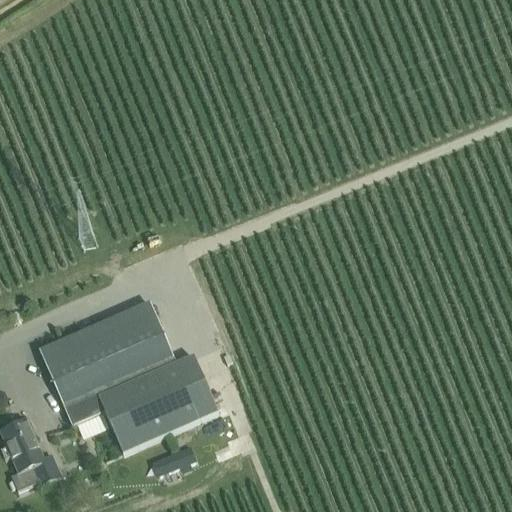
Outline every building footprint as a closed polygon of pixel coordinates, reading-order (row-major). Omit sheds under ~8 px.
[(150,309),(40,356),(73,431),(104,418),(122,459),(218,418),(194,362),(176,370),(150,309)] [(225,423),(203,430),(212,458),(234,451),(225,423)] [(37,492),(61,481),(53,464),(45,467),(26,425),(1,436),(20,479),(30,475),(37,492)] [(195,438),(180,444),(185,456),(200,450),(195,438)] [(240,463),(219,470),(224,487),(246,479),(240,463)]
